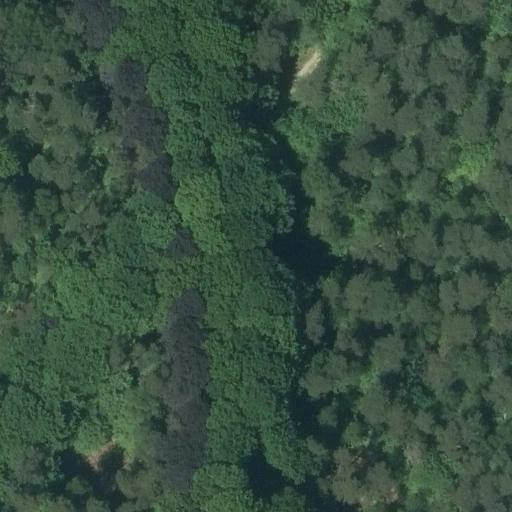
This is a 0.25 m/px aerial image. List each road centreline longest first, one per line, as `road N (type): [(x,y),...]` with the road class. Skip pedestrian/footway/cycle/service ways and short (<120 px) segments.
road 1 (track): [(363,0),(184,226)]
road 2 (track): [(184,226),(206,362),(214,511)]
road 3 (track): [(113,0),(184,226)]
